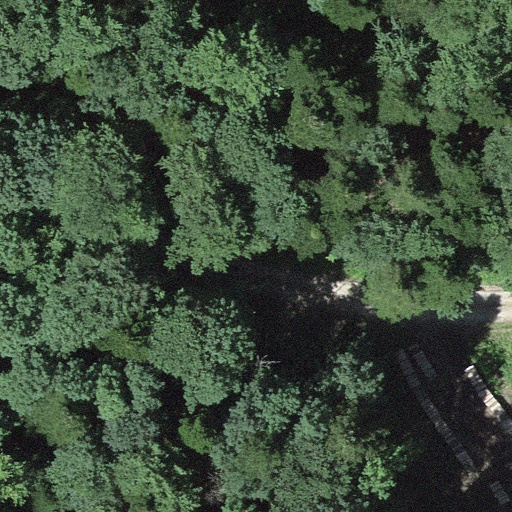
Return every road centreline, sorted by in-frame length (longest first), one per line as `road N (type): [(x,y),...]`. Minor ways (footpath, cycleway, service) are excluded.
road 1 (track): [(511,299),(410,301),(0,195)]
road 2 (track): [(410,301),(511,464)]
